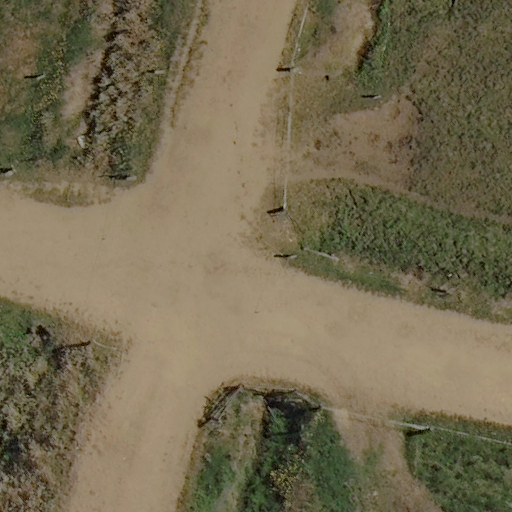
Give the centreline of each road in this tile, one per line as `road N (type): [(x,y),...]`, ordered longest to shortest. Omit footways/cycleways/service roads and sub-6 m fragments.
road 1 (track): [(340,0),(205,511)]
road 2 (track): [(511,299),(276,242),(0,214)]
